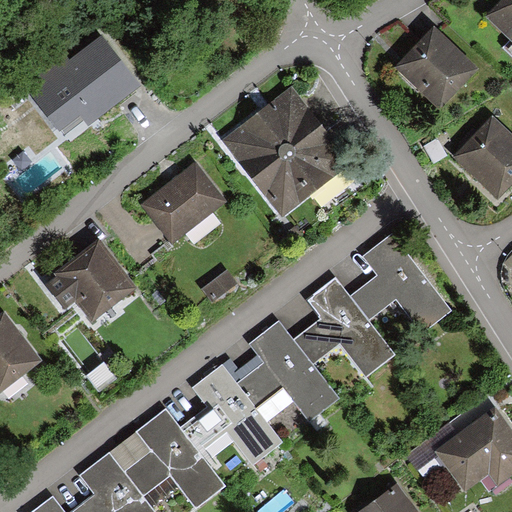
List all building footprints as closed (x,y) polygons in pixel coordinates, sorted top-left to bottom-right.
[(511,0),(500,0),(488,13),(511,36),(511,35),(511,0)] [(441,107),(476,69),(434,31),(399,69),(419,87),(441,107)] [(26,94),(62,139),(134,84),(99,38),(65,64),(26,94)] [(243,166),(282,218),(351,163),(290,87),(268,104),(223,139),(243,166)] [(497,199),(511,182),(511,142),(490,123),(455,161),(475,179),(497,199)] [(146,205),(175,243),(226,204),(197,167),(181,179),(146,205)] [(380,277),(353,298),(370,320),(397,299),(422,331),(451,309),(395,237),(367,259),(380,277)] [(78,299),(94,320),(137,288),(102,241),(47,283),(66,308),(78,299)] [(203,287),(214,302),(237,284),(225,270),(203,287)] [(325,321),(298,342),(315,364),(342,343),(367,375),(396,353),(370,320),(353,298),(340,281),(311,303),(325,321)] [(0,316),(0,389),(39,359),(3,314),(0,316)] [(268,363),(241,384),(258,406),(285,386),(310,418),(339,395),(315,364),(298,342),(284,324),(255,346),(268,363)] [(212,406),(182,429),(200,451),(229,429),(254,461),(283,438),(258,406),(241,384),(227,367),(198,389),(212,406)] [(491,471),(500,483),(511,473),(511,426),(498,408),(479,423),(437,456),(465,491),(491,471)] [(153,451),(126,472),(143,495),(170,474),(195,506),(225,483),(200,451),(182,429),(169,411),(140,434),(153,451)] [(97,496),(75,511),(156,511),(143,495),(126,472),(113,456),(83,478),(97,496)] [(360,511),(419,511),(399,484),(370,505),(360,511)] [(65,511),(57,500),(41,511),(65,511)]
